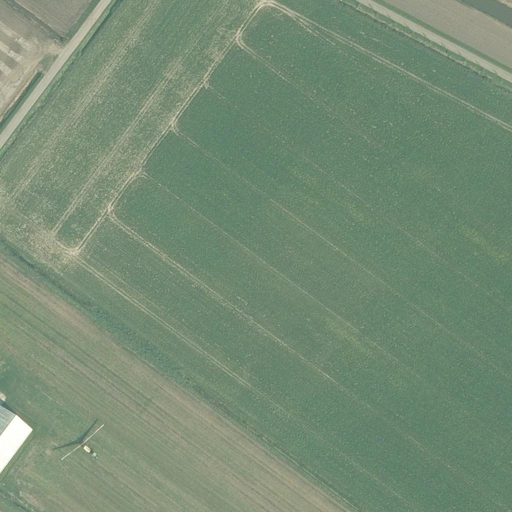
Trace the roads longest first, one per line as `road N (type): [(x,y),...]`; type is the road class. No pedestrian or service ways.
road 1 (unclassified): [(0,144),(107,0)]
road 2 (unclassified): [(511,79),(361,0)]
